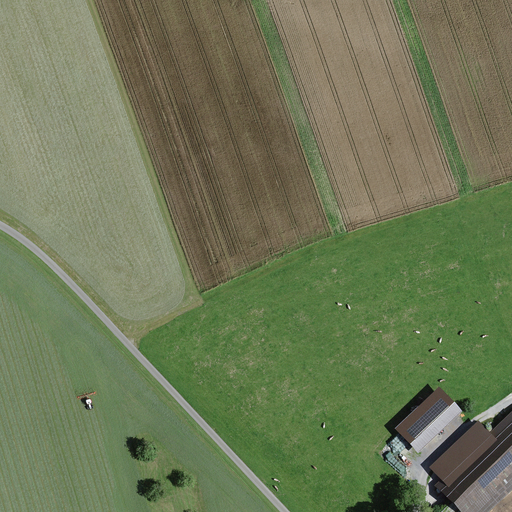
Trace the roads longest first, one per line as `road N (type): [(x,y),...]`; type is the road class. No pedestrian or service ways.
road 1 (track): [(511,182),(335,239),(128,343)]
road 2 (track): [(417,511),(428,464),(511,399)]
